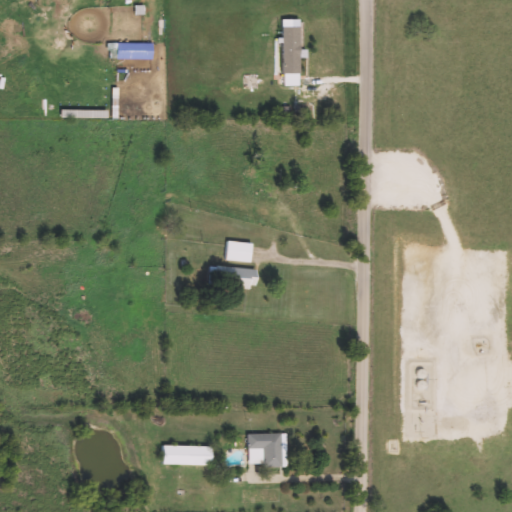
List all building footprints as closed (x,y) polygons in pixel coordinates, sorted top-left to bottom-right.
[(282,74),(282,27),(301,27),(301,74),(282,74)] [(153,59),(112,59),(112,42),(153,42),(153,59)] [(225,260),(227,240),(254,243),(252,262),(225,260)] [(98,267),(98,249),(120,249),(120,267),(98,267)] [(257,289),(209,285),(210,266),(258,269),(257,289)] [(288,467),(249,467),(249,434),(288,434),(288,467)] [(213,466),(161,466),(161,446),(213,446),(213,466)]
